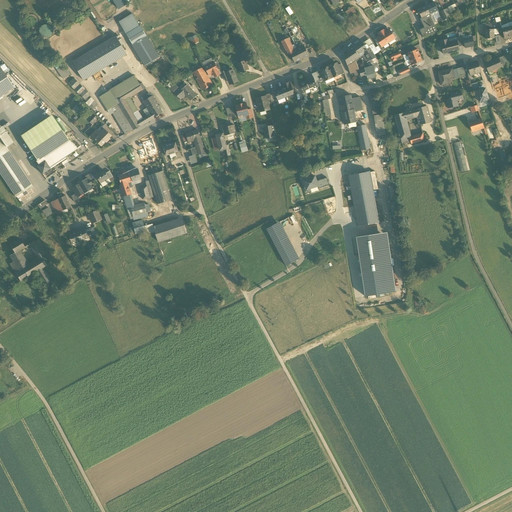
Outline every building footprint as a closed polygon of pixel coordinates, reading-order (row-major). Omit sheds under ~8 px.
[(113,0),(118,10),(127,5),(124,0),(113,0)] [(434,2),(426,6),(430,14),(437,10),(438,10),(434,2)] [(454,4),(448,7),(448,8),(451,12),(455,10),(454,8),(456,6),(455,4),(454,4)] [(422,18),(430,14),(426,6),(418,10),(422,18)] [(344,13),(348,18),(355,13),(351,8),(344,13)] [(448,8),(443,10),(446,16),(451,14),(451,12),(448,8)] [(443,10),(438,13),(439,13),(440,17),(442,21),(447,19),(443,10)] [(336,16),(341,22),(345,19),(341,13),(336,16)] [(133,14),(119,22),(133,44),(147,36),(140,25),(140,26),(133,14)] [(430,14),(422,18),(427,29),(434,25),(433,23),(430,16),(431,16),(430,14)] [(437,31),(434,25),(427,29),(422,18),(419,19),(423,27),(419,28),(422,38),(437,31)] [(51,37),(52,25),(41,25),(40,36),(51,37)] [(504,38),(511,35),(510,27),(502,29),(504,38)] [(494,38),(494,34),(493,29),(485,30),(486,30),(486,33),(485,33),(485,39),(494,38)] [(384,30),(381,32),(388,43),(394,39),(395,38),(392,34),(389,30),(386,32),(384,30)] [(382,47),(388,43),(381,32),(378,33),(380,36),(377,38),(377,39),(380,43),(382,47)] [(73,62),(84,80),(127,54),(116,36),(73,62)] [(132,45),(145,66),(160,57),(147,36),(133,44),(132,45)] [(368,47),(373,44),(369,38),(363,43),(365,46),(367,44),(368,47)] [(464,40),(465,48),(474,46),(473,42),(472,38),(464,40),(463,40),(464,40)] [(282,42),(288,55),(291,53),(290,53),(294,51),(288,39),(282,42)] [(441,42),(444,54),(459,50),(458,47),(456,40),(456,42),(448,44),(448,42),(447,40),(441,42)] [(373,53),(372,52),(368,47),(367,44),(365,46),(363,43),(362,41),(353,47),(360,58),(362,56),(367,63),(369,61),(372,60),(376,58),(373,53)] [(373,44),(368,47),(372,52),(377,49),(375,48),(373,44)] [(304,46),(297,50),(299,54),(302,59),(309,55),(304,46)] [(343,54),(347,66),(356,60),(360,58),(353,47),(351,48),(343,54)] [(409,56),(410,59),(420,55),(418,49),(410,52),(409,52),(407,53),(406,54),(406,56),(409,56)] [(295,62),(302,59),(299,54),(297,50),(294,51),(290,53),(291,53),(295,62)] [(391,56),(393,61),(396,60),(395,58),(401,56),(399,52),(391,56)] [(422,61),(420,55),(410,59),(411,62),(409,64),(410,65),(412,66),(414,65),(415,64),(422,61)] [(508,64),(508,63),(505,57),(505,56),(500,58),(503,66),(508,64)] [(489,74),(490,74),(493,73),(492,71),(503,66),(500,58),(486,63),(485,64),(489,74)] [(202,63),(204,67),(213,62),(211,59),(202,63)] [(357,64),(356,60),(347,66),(350,74),(354,73),(355,76),(360,74),(361,74),(359,70),(357,65),(357,64)] [(238,64),(241,73),(249,70),(245,61),(238,64)] [(213,73),(215,77),(219,75),(217,71),(218,71),(217,70),(213,62),(204,67),(209,76),(213,73)] [(465,65),(468,76),(480,72),(477,62),(465,65)] [(332,66),(329,67),(333,77),(337,76),(337,74),(341,73),(338,65),(337,64),(336,63),(333,65),(332,66)] [(57,69),(63,79),(68,76),(62,66),(57,69)] [(374,66),(370,67),(364,69),(366,74),(366,75),(367,75),(374,73),(374,68),(374,66)] [(0,96),(13,87),(0,67),(0,96)] [(324,79),(324,80),(329,78),(329,79),(333,77),(329,67),(326,69),(325,68),(321,70),(321,71),(321,72),(324,79)] [(463,67),(457,69),(458,76),(465,74),(463,67)] [(197,79),(203,90),(212,85),(210,81),(210,82),(206,76),(202,68),(193,72),(195,76),(197,75),(198,78),(197,79)] [(438,73),(441,85),(448,84),(447,79),(448,79),(454,77),(452,70),(452,69),(438,73)] [(228,79),(230,84),(237,81),(235,75),(234,72),(233,71),(228,73),(226,74),(228,79)] [(126,135),(152,119),(150,114),(147,116),(143,119),(139,122),(128,104),(132,102),(129,97),(132,96),(143,89),(139,84),(135,76),(110,91),(117,104),(110,109),(113,113),(126,135)] [(310,79),(306,80),(309,89),(313,87),(314,88),(317,87),(315,82),(313,77),(313,78),(311,79),(310,79)] [(69,84),(80,94),(85,89),(74,79),(69,84)] [(305,90),(309,89),(306,80),(301,82),(301,83),(299,84),(299,83),(298,84),(302,93),(305,92),(306,92),(305,90)] [(283,85),(284,89),(287,95),(287,96),(293,94),(292,90),(292,89),(290,83),(289,83),(283,85)] [(473,93),(476,92),(476,91),(479,90),(477,83),(471,84),(473,93)] [(511,92),(510,87),(509,84),(506,86),(496,90),(499,97),(511,92)] [(187,86),(179,91),(183,95),(185,94),(185,95),(187,97),(188,96),(192,100),(197,96),(187,86)] [(0,138),(6,147),(13,143),(2,126),(0,127),(0,101),(16,91),(13,87),(0,96),(0,138)] [(85,89),(80,94),(85,100),(91,95),(85,89)] [(284,96),(287,95),(284,89),(275,93),(277,99),(284,97),(284,96)] [(488,99),(485,89),(479,90),(476,91),(476,92),(479,102),(481,101),(481,102),(487,100),(486,100),(488,99)] [(117,104),(110,91),(99,97),(108,110),(110,109),(117,104)] [(180,100),(185,95),(185,94),(183,95),(179,91),(177,93),(176,92),(174,94),(180,100)] [(370,91),(372,106),(378,106),(379,106),(377,91),(370,91)] [(446,101),(448,108),(458,105),(456,101),(458,98),(462,97),(461,91),(451,94),(451,95),(448,100),(446,101)] [(151,114),(154,118),(162,113),(152,96),(150,97),(148,94),(142,98),(148,108),(151,114)] [(339,98),(342,112),(354,109),(351,99),(351,95),(339,98)] [(256,99),(259,111),(260,111),(265,110),(265,111),(266,111),(270,110),(268,101),(266,96),(256,99)] [(354,109),(354,112),(363,110),(360,97),(351,99),(354,109)] [(143,119),(132,102),(128,104),(139,122),(143,119)] [(242,115),(244,116),(246,116),(246,115),(245,110),(248,110),(246,103),(236,106),(238,116),(242,115)] [(226,109),(228,117),(235,116),(233,107),(226,109)] [(418,115),(420,124),(430,121),(426,107),(416,109),(418,115)] [(147,116),(150,114),(151,114),(148,108),(143,110),(147,116)] [(246,115),(247,119),(253,118),(251,109),(248,110),(245,110),(246,115)] [(342,112),(344,124),(348,124),(356,122),(354,112),(354,109),(342,112)] [(395,115),(399,130),(407,128),(405,120),(412,118),(412,116),(418,115),(416,109),(395,115)] [(20,136),(23,141),(55,120),(51,115),(20,136)] [(382,115),(379,115),(374,116),(376,131),(379,136),(385,135),(382,115)] [(469,122),(472,132),(484,128),(481,118),(469,122)] [(23,141),(37,160),(37,161),(42,157),(58,147),(68,140),(55,120),(23,141)] [(105,130),(109,134),(111,131),(105,125),(102,128),(104,131),(105,130)] [(222,128),(224,133),(225,136),(233,133),(236,132),(234,125),(222,128)] [(265,127),(267,139),(276,137),(274,127),(274,125),(269,126),(265,127)] [(362,150),(370,149),(368,138),(365,125),(357,126),(362,150)] [(402,143),(410,141),(410,138),(410,137),(407,128),(399,130),(402,143)] [(91,136),(101,146),(107,140),(108,141),(110,139),(109,138),(111,136),(109,134),(105,130),(104,131),(100,135),(96,131),(91,136)] [(188,141),(193,140),(200,138),(198,130),(186,134),(188,141)] [(216,137),(218,143),(220,149),(220,150),(226,149),(226,145),(224,141),(223,136),(225,136),(224,133),(216,136),(216,137)] [(423,133),(410,137),(410,138),(410,141),(411,144),(424,140),(423,133)] [(6,147),(0,138),(0,174),(15,197),(16,197),(19,195),(25,190),(32,186),(6,147)] [(205,152),(200,138),(193,140),(194,141),(196,147),(191,149),(192,151),(197,150),(198,153),(198,154),(204,153),(205,152)] [(58,147),(65,157),(74,151),(78,149),(70,141),(68,139),(68,140),(58,147)] [(142,142),(144,149),(147,157),(151,156),(150,151),(156,150),(152,139),(142,142)] [(454,143),(461,172),(468,171),(460,142),(454,143)] [(163,149),(165,157),(169,155),(175,153),(178,152),(175,143),(170,145),(170,146),(163,149)] [(243,143),(239,145),(242,153),(248,151),(246,143),(243,143)] [(58,147),(42,157),(49,168),(65,157),(58,147)] [(141,159),(147,157),(144,149),(138,150),(141,159)] [(76,155),(74,151),(49,168),(50,168),(52,171),(76,155)] [(50,168),(49,168),(42,157),(37,161),(37,160),(36,161),(38,165),(37,166),(42,174),(50,168)] [(99,180),(101,183),(109,179),(109,178),(106,173),(104,170),(96,175),(97,178),(99,180)] [(138,170),(130,172),(132,182),(139,180),(141,179),(138,170)] [(148,176),(157,205),(172,200),(163,171),(158,172),(153,174),(148,176)] [(375,171),(370,172),(373,190),(378,189),(375,171)] [(131,182),(132,182),(130,172),(118,176),(121,185),(131,182)] [(348,176),(358,226),(372,224),(379,222),(373,190),(370,172),(348,176)] [(86,179),(88,181),(90,180),(90,181),(94,178),(92,175),(91,173),(85,177),(86,179)] [(315,176),(303,180),(306,186),(304,187),(306,191),(310,190),(310,189),(318,186),(316,181),(315,176)] [(327,178),(316,181),(318,186),(318,188),(329,185),(327,178)] [(84,193),(84,192),(88,189),(89,191),(92,188),(90,185),(92,184),(90,181),(90,180),(88,181),(86,179),(81,182),(80,181),(78,183),(79,184),(84,193)] [(103,187),(111,182),(110,181),(109,179),(101,183),(103,187)] [(119,186),(123,197),(123,196),(131,194),(129,188),(132,187),(132,186),(131,182),(121,185),(119,186)] [(78,197),(84,193),(79,184),(73,188),(76,193),(78,197)] [(140,188),(143,200),(150,198),(147,186),(146,186),(140,188)] [(71,196),(74,202),(80,198),(78,197),(76,193),(71,196)] [(60,208),(62,211),(66,209),(70,207),(65,196),(61,197),(65,205),(60,208)] [(56,211),(58,216),(63,213),(62,211),(60,208),(65,205),(61,197),(51,202),(55,211),(56,211)] [(133,216),(138,215),(136,207),(135,207),(132,198),(124,200),(127,210),(131,219),(133,219),(133,216)] [(37,205),(40,209),(44,206),(47,204),(44,200),(37,205)] [(138,215),(146,212),(145,205),(136,207),(138,215)] [(42,211),(47,218),(52,214),(49,207),(46,209),(42,211)] [(89,214),(93,223),(101,220),(97,211),(89,214)] [(148,216),(147,212),(146,212),(138,215),(133,216),(133,219),(134,220),(148,216)] [(182,218),(153,227),(155,232),(158,242),(187,233),(182,218)] [(144,236),(155,232),(153,227),(152,224),(144,226),(142,220),(132,223),(136,235),(143,233),(144,236)] [(280,222),(277,223),(297,260),(299,259),(280,222)] [(65,232),(66,236),(68,235),(71,234),(71,233),(70,232),(66,223),(61,225),(64,232),(65,232)] [(286,266),(297,260),(277,223),(266,229),(286,266)] [(89,237),(96,235),(93,228),(90,229),(86,230),(89,237)] [(79,231),(75,232),(79,241),(83,240),(89,237),(86,230),(85,229),(79,231)] [(78,241),(79,241),(75,232),(71,234),(68,235),(71,244),(72,244),(78,241)] [(387,232),(380,233),(389,293),(396,292),(387,232)] [(379,294),(389,293),(380,233),(356,237),(365,297),(376,295),(379,294)] [(14,253),(15,254),(18,251),(25,247),(19,239),(9,245),(14,253)] [(39,240),(35,242),(43,256),(45,255),(46,254),(39,240)] [(38,259),(43,256),(35,242),(34,241),(28,244),(38,259)] [(13,262),(18,271),(27,266),(18,251),(15,254),(14,253),(9,256),(13,262)] [(38,259),(27,266),(18,271),(15,273),(20,281),(33,274),(35,273),(42,285),(50,280),(43,268),(50,263),(45,255),(43,256),(38,259)] [(347,315),(339,261),(331,263),(338,317),(347,315)] [(9,264),(15,273),(18,271),(13,262),(9,264)] [(331,263),(310,266),(318,320),(338,317),(331,263)] [(42,288),(44,287),(42,285),(35,273),(33,274),(42,288)]
